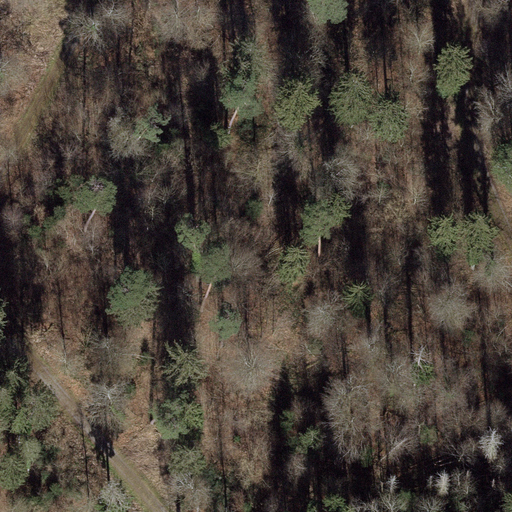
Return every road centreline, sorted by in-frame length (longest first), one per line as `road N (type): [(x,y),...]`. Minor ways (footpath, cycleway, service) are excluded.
road 1 (track): [(166,511),(131,452),(0,312)]
road 2 (track): [(511,238),(471,154),(460,83),(465,0)]
road 3 (track): [(96,0),(0,165)]
